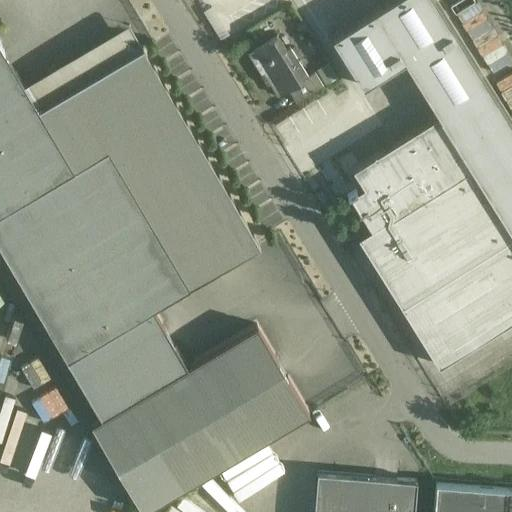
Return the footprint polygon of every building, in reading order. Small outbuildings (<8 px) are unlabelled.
[(511,122),(452,27),(435,0),(390,0),(332,36),(362,85),(404,59),(438,113),(351,167),(362,185),(349,193),(370,227),(357,235),(437,365),(511,318),(511,122)] [(286,48),(276,34),(247,52),(256,68),(259,66),(277,95),(287,89),(295,102),(322,85),(313,71),(307,75),(289,46),(286,48)] [(0,128),(37,107),(23,83),(0,44),(0,128)] [(0,128),(0,247),(99,416),(89,422),(141,511),(308,411),(256,323),(186,365),(152,307),(258,244),(141,45),(37,107),(0,128)] [(337,78),(327,62),(315,69),(325,85),(337,78)] [(412,511),(416,479),(316,471),(312,511),(412,511)] [(511,511),(511,488),(435,482),(432,511),(511,511)]
